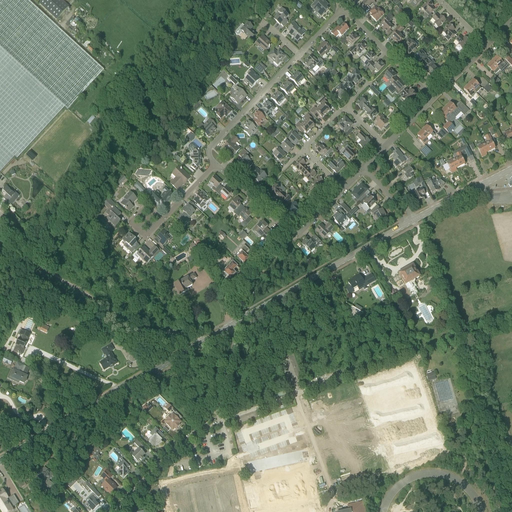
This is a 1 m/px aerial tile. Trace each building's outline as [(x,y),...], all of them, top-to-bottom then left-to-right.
[(0,0),(0,172),(14,157),(17,159),(64,107),(68,110),(104,71),(27,0),(0,0)] [(43,0),(39,5),(56,21),(69,7),(61,0),(43,0)] [(317,14),(321,17),(328,10),(326,7),(328,5),(323,0),(318,0),(311,7),(314,11),(316,9),(319,12),(317,14)] [(375,3),(373,1),(374,0),(363,0),(362,1),(363,2),(360,6),(364,10),(367,7),(369,9),(375,3)] [(430,14),(434,9),(431,6),(433,5),(428,0),(420,8),(424,12),(426,10),(430,14)] [(370,17),(376,23),(384,15),(378,9),(375,7),(369,12),(372,15),(370,17)] [(280,13),(274,20),(276,22),(280,26),(281,25),(283,27),(288,22),(286,20),(289,16),(285,13),(286,12),(282,8),(278,12),(280,13)] [(393,18),(389,14),(386,17),(382,22),(384,24),(381,27),(387,33),(393,28),(388,23),(390,21),(393,18)] [(433,25),(434,24),(438,28),(445,21),(441,16),(439,17),(437,14),(432,19),(430,22),(433,25)] [(248,23),(244,27),(242,25),(236,32),(235,33),(236,34),(237,35),(239,35),(242,33),(242,34),(243,35),(244,35),(244,34),(245,35),(246,35),(251,40),(256,35),(250,30),(252,28),(248,23)] [(301,31),(296,27),(297,26),(294,23),(288,30),(290,32),(289,34),(297,42),(300,39),(301,39),(302,39),(303,38),(303,36),(305,33),(302,30),(301,31)] [(343,35),(346,32),(349,30),(344,25),(340,29),(338,27),(331,34),(335,38),(339,34),(341,37),(343,35)] [(395,35),(392,38),(398,45),(404,39),(399,34),(404,29),(400,25),(392,32),(395,35)] [(448,42),(451,39),(456,35),(452,31),(454,29),(450,25),(442,33),(446,37),(445,38),(448,42)] [(346,36),(345,37),(340,43),(342,45),(344,43),(346,45),(349,42),(352,44),(358,38),(354,33),(348,38),(346,36)] [(459,44),(458,45),(456,48),(456,49),(458,52),(460,52),(470,42),(465,38),(463,40),(460,36),(455,41),(459,44)] [(267,40),(266,41),(262,37),(256,44),(259,47),(259,46),(265,52),(270,47),(271,46),(270,46),(272,44),(267,40)] [(403,49),(409,55),(417,47),(411,41),(408,38),(402,45),(404,47),(403,49)] [(322,58),(330,49),(336,54),(338,52),(328,42),(326,45),(324,43),(315,52),(322,58)] [(359,46),(357,44),(349,52),(353,56),(356,53),(359,57),(362,54),(364,55),(367,52),(365,50),(368,47),(363,42),(359,46)] [(274,56),(271,53),(268,56),(274,62),(273,63),(277,67),(281,63),(280,62),(285,56),(279,51),(277,53),(274,56)] [(428,58),(428,57),(432,53),(429,51),(426,55),(422,51),(413,59),(418,64),(420,66),(427,59),(428,58)] [(368,68),(372,64),(370,62),(376,57),(371,52),(364,58),(367,61),(364,64),(368,68)] [(307,60),(304,63),(312,71),(317,65),(320,68),(324,64),(318,58),(316,61),(311,56),(307,60)] [(491,62),(500,71),(503,74),(510,66),(511,67),(511,61),(508,57),(502,63),(496,58),(491,62)] [(432,61),(429,62),(427,59),(420,66),(424,70),(427,73),(433,66),(435,64),(432,61)] [(375,66),(372,64),(368,68),(372,72),(375,69),(378,72),(385,66),(380,61),(375,66)] [(491,62),(487,67),(493,73),(495,75),(500,71),(491,62)] [(260,63),(255,69),(261,75),(264,71),(261,68),(263,66),(260,63)] [(443,70),(441,68),(438,71),(433,66),(427,73),(431,77),(433,79),(443,70)] [(349,78),(353,82),(356,85),(361,79),(359,77),(359,76),(361,74),(356,69),(350,74),(352,76),(349,78)] [(249,75),(244,81),(244,83),(248,86),(249,85),(252,88),(260,79),(251,70),(248,73),(248,74),(249,75)] [(396,76),(391,70),(384,77),(389,82),(388,83),(391,86),(397,79),(395,77),(396,76)] [(293,76),(293,75),(290,79),(297,86),(304,79),(297,72),(293,76)] [(239,84),(233,78),(229,74),(228,76),(229,77),(227,79),(230,82),(231,81),(235,85),(236,86),(239,84)] [(342,86),(346,90),(348,92),(353,87),(351,85),(351,84),(353,82),(349,78),(348,77),(343,82),(344,83),(342,86)] [(399,93),(406,86),(401,80),(399,82),(397,79),(391,86),(393,88),(394,87),(399,93)] [(479,87),(473,81),(468,85),(474,91),(476,94),(481,89),(479,87)] [(284,86),(283,85),(280,88),(288,96),(295,89),(288,82),(284,86)] [(334,94),(335,94),(333,96),(335,98),(337,96),(340,100),(346,95),(344,93),(344,92),(346,90),(342,86),(340,84),(335,90),(337,91),(334,94)] [(468,85),(464,90),(469,96),(470,96),(472,98),(474,96),(472,94),(474,91),(468,85)] [(492,90),(488,85),(483,89),(488,94),(492,90)] [(372,86),(369,89),(378,98),(380,94),(372,86)] [(237,87),(234,90),(236,92),(230,97),(237,104),(242,99),(243,99),(246,96),(237,87)] [(409,92),(407,89),(400,96),(402,98),(402,99),(407,104),(416,95),(410,90),(409,92)] [(274,96),(274,95),(271,98),(278,106),(285,99),(278,92),(274,96)] [(321,105),(319,108),(326,115),(330,110),(327,108),(329,106),(325,102),(327,100),(324,97),(319,103),(321,105)] [(365,111),(369,107),(367,104),(361,98),(355,104),(361,110),(362,109),(365,111)] [(476,105),(472,100),(469,102),(466,106),(470,110),(476,105)] [(221,120),(224,116),(226,118),(232,112),(223,102),(213,112),(221,120)] [(275,109),(267,102),(263,106),(265,109),(262,112),(268,118),(271,115),(270,114),(275,109)] [(192,110),(195,113),(201,106),(198,103),(192,110)] [(456,110),(450,104),(445,108),(451,114),(453,112),(456,114),(458,112),(455,110),(456,110)] [(322,119),(326,115),(319,108),(317,110),(314,107),(310,112),(316,119),(319,116),(322,119)] [(372,109),(369,107),(365,111),(367,114),(366,115),(371,121),(377,115),(372,109)] [(451,114),(445,108),(440,113),(443,116),(442,117),(448,123),(443,128),(449,134),(455,128),(451,124),(456,119),(451,114)] [(265,119),(258,112),(254,116),(256,118),(253,122),(259,127),(261,125),(260,124),(265,119)] [(307,114),(303,118),(301,121),(303,123),(310,130),(314,126),(312,123),(314,121),(307,114)] [(376,125),(381,130),(386,125),(389,122),(386,120),(385,120),(384,119),(384,118),(381,115),(376,120),(378,123),(376,125)] [(92,116),(87,122),(90,125),(95,118),(92,116)] [(345,117),(339,123),(337,125),(345,132),(353,125),(345,117)] [(201,124),(198,127),(208,137),(216,130),(214,128),(216,126),(210,120),(203,126),(201,124)] [(257,130),(248,121),(244,126),(247,128),(243,131),(250,138),(257,130)] [(306,134),(310,130),(303,123),(301,125),(299,123),(295,127),(302,134),(304,131),(306,134)] [(430,139),(432,137),(435,135),(432,133),(433,133),(427,127),(422,131),(430,139)] [(346,138),(353,131),(351,129),(344,136),(346,138)] [(441,139),(447,134),(442,129),(437,135),(441,139)] [(419,141),(424,146),(425,144),(427,142),(430,139),(422,131),(417,136),(421,140),(419,141)] [(503,135),(508,145),(511,142),(511,141),(511,140),(511,132),(511,131),(503,135)] [(292,136),(291,137),(287,133),(285,135),(289,140),(295,146),(301,141),(300,140),(303,138),(297,132),(295,135),(294,134),(292,136)] [(362,149),(370,142),(361,133),(356,137),(361,142),(358,144),(362,149)] [(485,137),(486,139),(488,143),(485,145),(489,152),(495,149),(493,146),(494,145),(490,137),(489,135),(485,137)] [(225,146),(222,149),(232,158),(240,149),(235,144),(238,141),(234,137),(231,141),(230,140),(227,144),(225,144),(225,146)] [(281,147),(287,154),(288,154),(293,149),(293,148),(295,146),(289,140),(287,142),(284,144),(283,145),(281,147)] [(193,161),(193,165),(191,167),(197,172),(201,168),(199,166),(201,165),(200,160),(201,160),(201,157),(200,157),(200,152),(196,149),(197,148),(194,145),(193,145),(192,144),(191,144),(190,145),(189,145),(189,146),(189,147),(189,148),(189,149),(189,150),(193,153),(193,156),(192,156),(191,157),(191,158),(190,159),(191,160),(191,161),(192,161),(193,161)] [(281,147),(278,144),(276,147),(279,150),(276,152),(275,152),(276,153),(273,155),(280,162),(285,156),(287,154),(281,147)] [(325,155),(330,150),(327,148),(325,149),(322,146),(321,147),(319,144),(315,148),(316,149),(315,150),(313,152),(318,156),(320,154),(320,155),(323,152),(325,155)] [(485,145),(481,146),(480,144),(476,146),(482,158),(486,156),(486,154),(489,152),(485,145)] [(342,154),(349,162),(354,157),(349,152),(352,150),(347,145),(343,148),(346,151),(342,154)] [(426,146),(420,152),(426,158),(431,152),(426,146)] [(468,158),(472,156),(468,148),(465,150),(464,150),(468,158)] [(331,149),(330,150),(325,155),(324,156),(327,158),(334,151),(331,149)] [(400,165),(400,166),(405,162),(402,158),(404,157),(397,149),(393,153),(394,155),(392,157),(396,162),(393,164),(397,168),(400,165)] [(242,159),(238,164),(243,169),(244,168),(247,171),(252,165),(249,162),(250,161),(246,157),(249,154),(244,150),(239,155),(242,159)] [(460,153),(456,155),(453,154),(453,156),(455,160),(459,168),(464,165),(463,161),(464,160),(460,153)] [(177,156),(175,159),(182,166),(185,163),(177,156)] [(332,162),(328,166),(337,175),(345,166),(340,162),(342,160),(339,158),(337,160),(338,161),(337,162),(339,163),(336,166),(332,162)] [(302,173),(307,169),(303,166),(305,164),(301,159),(296,165),(294,167),(293,167),(298,171),(299,170),(302,173)] [(447,164),(452,174),(456,171),(455,169),(459,168),(455,160),(447,164)] [(176,178),(170,184),(177,190),(183,184),(184,185),(191,178),(179,167),(172,174),(176,178)] [(402,178),(405,182),(409,179),(409,180),(414,177),(412,173),(413,172),(410,167),(403,171),(406,175),(402,178)] [(254,179),(259,184),(264,179),(267,177),(261,171),(260,172),(257,169),(251,175),(255,178),(254,179)] [(309,182),(316,174),(312,170),(310,172),(307,169),(302,173),(305,177),(304,178),(309,182)] [(126,179),(123,176),(120,179),(117,183),(120,185),(126,179)] [(216,193),(222,187),(220,185),(222,183),(215,176),(212,179),(213,179),(209,182),(216,189),(214,191),(216,193)] [(323,181),(319,177),(311,185),(316,189),(317,188),(320,191),(325,187),(321,184),(323,181)] [(428,185),(432,194),(438,191),(437,188),(441,186),(443,187),(446,182),(441,178),(428,185)] [(149,194),(137,183),(134,186),(144,196),(149,194)] [(278,198),(282,193),(279,190),(280,189),(275,185),(273,188),(268,192),(273,197),(275,194),(278,198)] [(362,185),(352,195),(356,199),(354,201),(358,205),(359,203),(365,198),(366,196),(369,193),(362,185)] [(4,190),(3,192),(7,195),(4,199),(8,202),(11,199),(15,194),(7,187),(4,191),(4,190)] [(224,189),(222,187),(216,193),(219,195),(221,193),(227,199),(230,196),(231,196),(233,194),(226,187),(224,189)] [(173,196),(172,195),(172,194),(171,194),(171,193),(170,193),(170,192),(169,192),(168,192),(165,189),(164,189),(163,190),(163,192),(165,193),(159,199),(155,194),(150,199),(158,207),(160,205),(161,205),(162,205),(164,207),(173,196)] [(413,193),(417,201),(422,198),(421,196),(425,194),(422,189),(419,191),(418,190),(413,193)] [(193,200),(196,203),(195,205),(196,206),(198,204),(199,206),(202,203),(204,205),(206,204),(208,201),(205,197),(206,195),(202,191),(200,193),(198,191),(196,194),(197,196),(193,200)] [(129,211),(133,207),(130,204),(136,198),(130,193),(124,199),(125,200),(121,204),(129,211)] [(285,196),(282,193),(278,198),(281,201),(279,203),(284,207),(291,199),(287,195),(285,196)] [(377,206),(375,204),(376,202),(370,196),(366,200),(365,198),(359,203),(362,206),(361,207),(368,214),(370,212),(377,206)] [(236,215),(243,208),(240,205),(239,203),(241,201),(237,198),(229,206),(234,211),(233,212),(236,215)] [(119,217),(121,215),(118,212),(120,210),(108,199),(103,205),(108,209),(110,207),(111,208),(105,214),(109,217),(107,219),(116,227),(120,222),(118,220),(120,218),(119,217)] [(184,213),(183,215),(179,219),(184,224),(193,215),(192,214),(195,211),(193,210),(196,207),(191,202),(186,207),(186,208),(183,212),(184,213)] [(294,202),(286,210),(291,214),(293,212),(296,215),(300,211),(297,207),(298,206),(294,202)] [(351,211),(347,207),(343,203),(340,207),(348,214),(351,211)] [(381,219),(386,216),(382,209),(381,210),(377,206),(370,212),(373,215),(374,217),(375,217),(377,220),(381,218),(381,219)] [(355,207),(351,211),(348,214),(352,218),(358,211),(355,207)] [(246,210),(243,208),(236,215),(239,218),(240,217),(248,225),(250,222),(247,219),(253,213),(250,209),(247,212),(246,210)] [(346,230),(342,226),(347,222),(343,217),(345,215),(339,209),(336,212),(337,214),(333,218),(336,220),(334,222),(336,224),(334,226),(342,233),(346,230)] [(264,235),(268,230),(266,228),(268,227),(262,222),(259,225),(258,224),(253,230),(256,233),(260,229),(262,232),(261,233),(264,235)] [(321,225),(316,231),(324,239),(329,233),(333,228),(329,224),(325,228),(321,225)] [(171,238),(164,230),(157,238),(153,242),(156,245),(159,243),(163,247),(171,238)] [(271,232),(268,230),(264,235),(266,237),(267,236),(270,239),(266,242),(270,246),(275,240),(274,239),(277,236),(272,231),(271,232)] [(136,250),(140,246),(134,241),(135,239),(129,233),(122,240),(128,245),(125,248),(129,251),(131,254),(135,250),(136,250)] [(323,245),(319,242),(314,237),(309,242),(306,240),(302,244),(307,250),(308,249),(312,254),(315,250),(314,249),(316,247),(315,247),(317,244),(319,246),(322,246),(323,245)] [(249,250),(244,246),(238,253),(240,255),(237,257),(239,259),(238,260),(240,262),(241,261),(244,264),(249,259),(245,255),(249,250)] [(144,247),(138,253),(137,252),(133,256),(137,261),(140,258),(147,264),(153,257),(153,256),(158,251),(154,247),(149,252),(144,247)] [(165,248),(162,251),(168,256),(171,254),(165,248)] [(198,251),(190,255),(194,262),(202,258),(198,251)] [(231,269),(235,265),(237,263),(232,258),(218,273),(226,281),(229,277),(231,278),(235,273),(231,269)] [(399,274),(405,285),(412,297),(418,294),(412,284),(413,284),(414,283),(414,282),(415,282),(415,281),(414,280),(419,277),(413,266),(399,274)] [(190,282),(196,278),(194,274),(174,286),(179,296),(188,291),(187,289),(193,286),(190,282)] [(348,282),(350,285),(345,288),(349,296),(354,293),(352,290),(357,287),(360,291),(375,281),(372,275),(362,280),(359,275),(352,278),(353,279),(348,282)] [(354,320),(364,315),(353,308),(349,310),(354,320)] [(40,324),(38,329),(47,333),(49,328),(40,324)] [(14,351),(22,355),(24,350),(23,349),(30,335),(21,331),(20,330),(18,335),(21,336),(14,351)] [(110,368),(117,364),(110,352),(114,350),(111,345),(104,349),(101,351),(104,356),(105,355),(107,359),(105,360),(100,363),(104,371),(110,367),(110,368)] [(5,357),(3,362),(11,365),(13,361),(5,357)] [(20,373),(20,371),(21,371),(24,365),(17,362),(14,368),(15,368),(14,370),(13,372),(12,372),(11,375),(10,377),(24,383),(25,381),(26,382),(27,380),(27,379),(26,378),(27,376),(20,373)] [(434,373),(426,375),(428,382),(436,380),(434,373)] [(168,404),(166,407),(164,408),(169,413),(171,412),(173,414),(171,416),(170,417),(169,416),(166,419),(167,420),(166,421),(165,423),(166,424),(166,425),(171,429),(173,431),(174,429),(175,430),(180,425),(179,424),(181,423),(179,421),(182,418),(168,404)] [(161,440),(164,437),(156,429),(150,435),(153,438),(150,441),(151,442),(149,443),(153,447),(154,445),(156,447),(157,445),(159,447),(162,443),(161,442),(162,441),(161,440)] [(137,462),(138,462),(139,461),(139,460),(140,459),(141,461),(144,458),(143,457),(145,454),(141,450),(144,447),(137,441),(134,444),(139,448),(136,450),(137,451),(132,456),(135,460),(134,460),(136,463),(137,462)] [(92,455),(97,460),(100,457),(98,455),(101,452),(98,448),(92,455)] [(119,457),(122,454),(117,449),(114,452),(119,457)] [(123,461),(119,465),(118,467),(120,469),(119,470),(119,474),(123,479),(128,474),(128,470),(127,469),(130,466),(124,461),(123,461)] [(54,475),(44,467),(37,477),(47,484),(54,475)] [(117,488),(109,481),(113,477),(107,471),(100,477),(106,482),(102,486),(105,489),(107,492),(108,492),(111,494),(117,488)] [(66,484),(70,488),(77,480),(74,477),(66,484)] [(22,478),(17,481),(21,488),(26,485),(22,478)] [(87,486),(87,487),(93,493),(88,498),(90,499),(87,502),(85,504),(85,506),(87,507),(89,507),(93,511),(99,506),(97,504),(95,502),(96,501),(98,498),(101,496),(86,481),(85,483),(86,483),(85,484),(87,486)] [(48,492),(54,484),(50,482),(47,486),(43,483),(40,486),(48,492)] [(0,503),(5,511),(10,511),(13,510),(6,499),(8,498),(3,490),(0,491),(0,503)] [(352,509),(340,511),(365,511),(363,502),(351,504),(352,509)]
